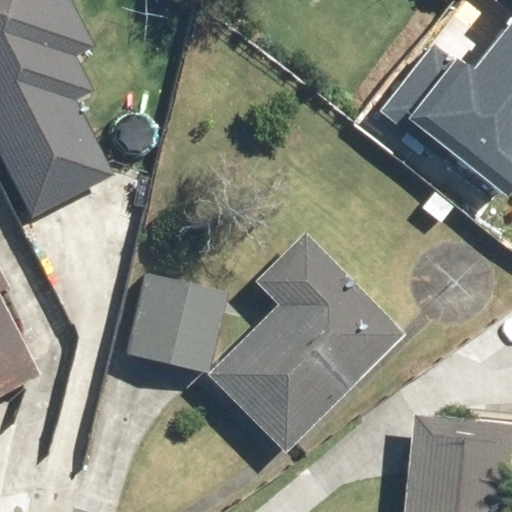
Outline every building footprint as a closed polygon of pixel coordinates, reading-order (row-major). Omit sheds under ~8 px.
[(0,0),(0,142),(38,212),(117,169),(78,97),(106,82),(88,49),(102,41),(79,0),(0,0)] [(430,38),(380,100),(498,195),(511,177),(511,7),(465,66),(430,38)] [(405,332),(395,321),(396,320),(311,223),(262,266),(290,299),(217,364),(284,439),(405,332)] [(0,250),(0,400),(61,370),(0,250)] [(156,280),(134,357),(195,375),(218,297),(156,280)] [(511,511),(511,419),(419,412),(410,511),(511,511)]
